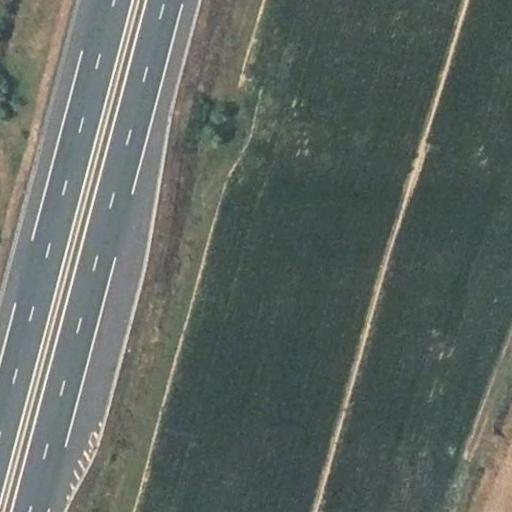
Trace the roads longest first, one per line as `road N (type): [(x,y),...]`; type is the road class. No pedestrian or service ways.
road 1 (motorway): [(30,511),(165,0)]
road 2 (motorway): [(111,0),(0,421)]
